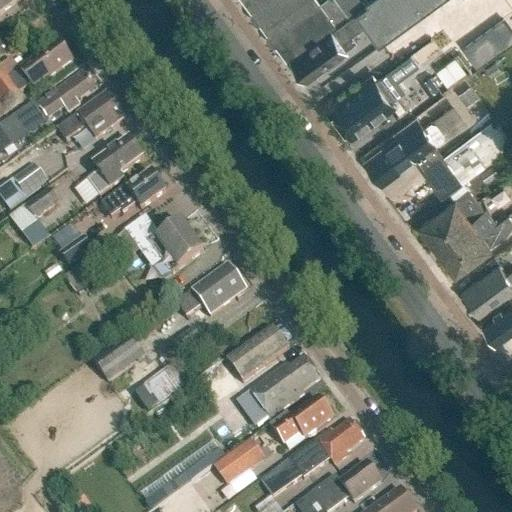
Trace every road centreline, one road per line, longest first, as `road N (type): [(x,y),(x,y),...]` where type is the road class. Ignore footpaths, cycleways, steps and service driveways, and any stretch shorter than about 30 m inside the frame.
road 1 (unclassified): [(441,511),(58,0)]
road 2 (secondary): [(511,426),(199,0)]
